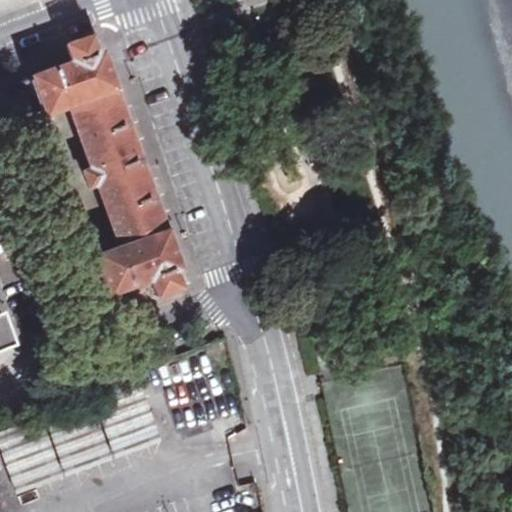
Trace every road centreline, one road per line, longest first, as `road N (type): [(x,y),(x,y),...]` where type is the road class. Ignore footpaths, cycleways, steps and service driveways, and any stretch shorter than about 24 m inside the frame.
road 1 (residential): [(249,289),(149,0)]
road 2 (residential): [(299,511),(249,289)]
road 3 (residential): [(61,356),(249,289)]
road 4 (residential): [(0,185),(61,356)]
